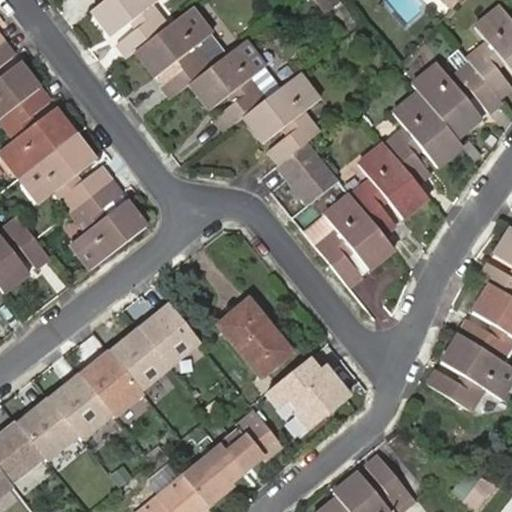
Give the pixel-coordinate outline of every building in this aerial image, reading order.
[(111,0),(107,3),(92,16),(113,42),(132,26),(138,34),(118,49),(128,62),(136,56),(168,30),(152,10),(164,0),(111,0)] [(433,0),(447,12),(457,0),(433,0)] [(485,43),(464,60),(469,67),(496,100),(510,88),(495,70),(502,64),(511,76),(511,23),(500,8),(474,29),(485,43)] [(191,12),(168,30),(136,56),(156,82),(177,66),(181,72),(161,88),(171,101),(187,89),(212,69),(197,50),(212,38),(191,12)] [(244,45),(212,69),(187,89),(207,114),(227,98),(234,106),(214,122),(224,135),(242,121),(264,104),(247,83),(263,70),(244,45)] [(6,49),(0,53),(0,125),(40,95),(20,69),(0,85),(0,73),(15,62),(6,49)] [(437,67),(411,88),(417,95),(454,143),(480,121),(464,101),(471,95),(488,116),(501,106),(496,100),(469,67),(449,83),(437,67)] [(297,79),(264,104),(242,121),(261,148),(280,132),(286,140),(267,155),(276,167),(277,166),(304,145),(316,135),(301,117),(317,104),(297,79)] [(51,109),(40,95),(0,125),(0,126),(15,146),(0,157),(0,159),(18,183),(75,140),(56,116),(34,132),(29,125),(51,109)] [(382,150),(412,190),(428,177),(413,158),(420,152),(435,172),(460,151),(454,143),(417,95),(392,116),(404,132),(382,150)] [(75,140),(18,183),(39,210),(54,198),(68,217),(109,185),(100,173),(78,189),(73,183),(95,166),(75,140)] [(304,145),(277,166),(287,179),(283,182),(304,208),(335,184),(304,145)] [(412,190),(382,150),(380,148),(355,169),(366,182),(346,199),(380,240),(391,231),(375,210),(382,204),(398,225),(424,205),(412,190)] [(276,167),(273,169),(283,182),(287,179),(277,166),(276,167)] [(109,185),(68,217),(84,237),(68,249),(89,276),(141,235),(142,228),(125,205),(103,222),(98,216),(120,199),(109,185)] [(380,240),(346,199),(323,217),(299,235),(313,252),(344,292),(360,279),(367,274),(391,254),(380,240)] [(0,294),(2,298),(27,279),(11,258),(19,252),(35,273),(49,261),(34,242),(18,221),(0,234),(0,294)] [(475,286),(485,292),(511,308),(511,238),(507,234),(488,265),(508,277),(503,285),(483,272),(475,286)] [(463,330),(457,341),(501,366),(511,349),(511,308),(485,292),(468,323),(490,337),(486,344),(486,343),(463,330)] [(220,327),(264,381),(293,358),(250,303),(220,327)] [(168,305),(0,436),(0,502),(200,346),(168,305)] [(500,406),(511,385),(511,372),(501,366),(457,341),(439,370),(461,383),(457,391),(434,377),(425,392),(460,413),(469,418),(482,396),(500,406)] [(350,400),(314,356),(269,393),(306,437),(350,400)] [(282,445),(262,420),(245,433),(265,459),(282,445)] [(245,433),(236,440),(257,466),(265,459),(245,433)] [(236,440),(186,479),(209,510),(234,490),(231,486),(257,466),(236,440)] [(358,481),(334,502),(337,505),(343,511),(402,511),(410,505),(403,497),(377,465),(364,476),(380,496),(374,501),(358,481)] [(206,511),(209,510),(186,479),(144,511),(206,511)] [(472,511),(486,511),(502,493),(484,483),(466,507),(472,511)]
